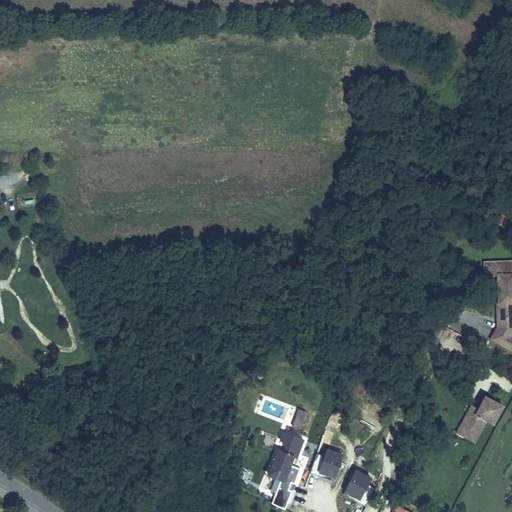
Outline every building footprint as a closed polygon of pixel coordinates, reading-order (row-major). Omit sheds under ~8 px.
[(511,261),(484,263),(485,275),(498,275),(503,275),(504,282),(501,282),(501,293),(498,293),(499,303),(497,303),(497,327),(511,326),(511,317),(507,318),(507,304),(511,303),(511,261)] [(504,347),(510,336),(511,337),(511,335),(511,326),(497,327),(491,339),(504,347)] [(493,424),(503,407),(485,397),(478,409),(476,414),(469,410),(462,424),(468,428),(469,432),(466,437),(474,442),(486,420),(493,424)] [(291,426),(300,429),(306,411),(297,408),(291,426)] [(466,437),(469,432),(468,428),(462,424),(457,432),(466,437)] [(270,474),(282,479),(276,494),(290,499),(293,491),(289,489),(292,482),(296,484),(301,468),(291,464),(295,456),(298,457),(304,440),(284,433),(281,440),(284,441),(287,448),(285,453),(279,450),(270,474)] [(319,474),(334,479),(342,456),(327,450),(324,457),(317,455),(310,474),(318,477),(319,474)] [(421,507),(438,477),(426,470),(425,473),(415,467),(402,491),(411,496),(409,500),(421,507)] [(358,503),(365,507),(375,488),(367,485),(370,478),(356,471),(345,493),(359,500),(358,503)]
